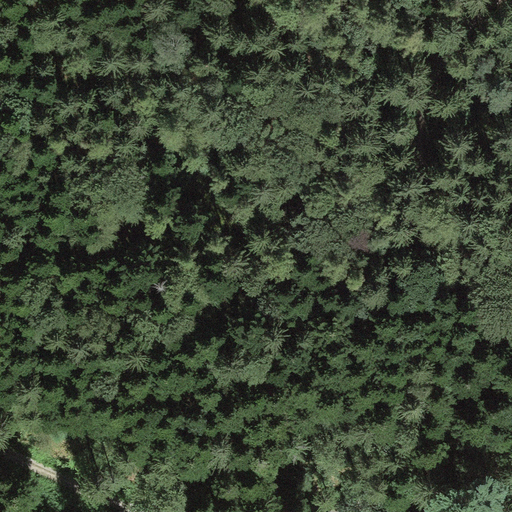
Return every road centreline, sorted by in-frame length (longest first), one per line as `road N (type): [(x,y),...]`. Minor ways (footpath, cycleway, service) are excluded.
road 1 (track): [(511,264),(464,250),(442,232),(419,173),(417,136),(435,67),(496,0)]
road 2 (track): [(511,491),(302,511)]
road 3 (track): [(150,511),(59,475),(0,437)]
